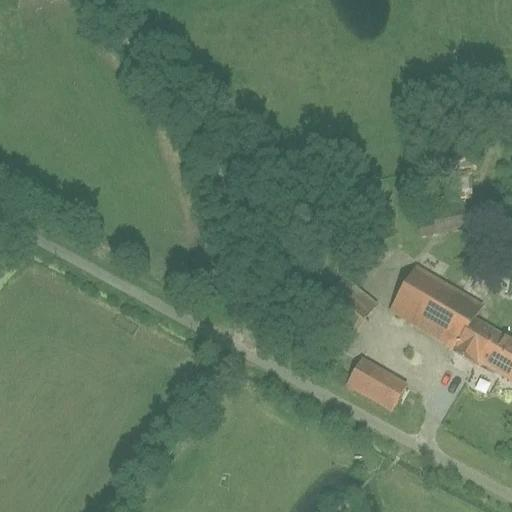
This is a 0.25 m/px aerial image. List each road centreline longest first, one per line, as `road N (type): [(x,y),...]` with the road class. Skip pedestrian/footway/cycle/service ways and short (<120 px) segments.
road 1 (residential): [(511,500),(0,223)]
road 2 (track): [(112,0),(115,19),(218,179),(229,347)]
road 3 (track): [(127,511),(229,347)]
